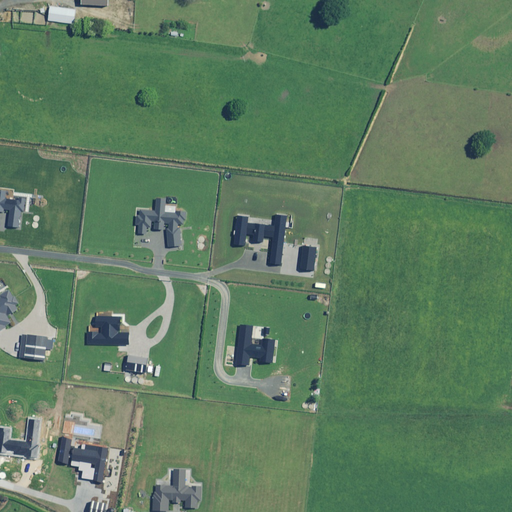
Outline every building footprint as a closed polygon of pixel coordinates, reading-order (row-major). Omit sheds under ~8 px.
[(76,9),(50,6),(48,20),(74,23),(76,9)] [(0,211),(4,211),(4,209),(10,209),(9,226),(20,227),(22,211),(24,211),(25,198),(19,197),(19,200),(6,198),(6,191),(0,190),(0,211)] [(156,211),(141,210),(140,215),(137,215),(136,225),(140,225),(139,233),(147,234),(147,228),(152,228),(152,221),(156,221),(155,229),(164,229),(165,223),(169,223),(169,230),(167,229),(169,247),(182,245),(180,228),(178,228),(179,224),(184,224),(184,220),(186,220),(187,212),(176,211),(175,212),(166,211),(166,199),(157,198),(156,211)] [(249,216),(238,215),(235,244),(246,245),(247,233),(254,234),(253,241),(263,242),(264,235),(274,236),(271,264),(282,265),(288,216),(276,214),(275,226),(249,223),(249,216)] [(318,247),(304,245),(302,269),(315,270),(318,247)] [(0,331),(7,328),(5,326),(11,322),(7,316),(18,309),(15,305),(19,303),(10,290),(1,296),(2,298),(0,299),(0,331)] [(88,332),(88,345),(130,345),(130,333),(121,333),(121,316),(96,316),(96,327),(102,327),(102,332),(88,332)] [(254,326),(241,324),(236,364),(249,366),(250,356),(262,358),(261,361),(273,362),(276,340),(252,337),(254,326)] [(48,337),(28,335),(25,357),(45,360),(48,337)] [(129,355),(127,370),(146,373),(149,358),(129,355)] [(72,440),(63,437),(59,462),(68,465),(72,440)] [(94,481),(103,483),(108,449),(99,447),(98,452),(77,449),(75,456),(73,456),(72,466),(84,468),(82,479),(94,481)] [(154,485),(153,510),(169,511),(169,499),(173,499),(173,502),(181,502),(181,500),(185,500),(185,507),(197,507),(198,500),(201,500),(201,486),(192,485),(192,488),(188,487),(189,485),(185,485),(186,469),(174,469),(173,485),(154,485)] [(103,511),(106,504),(91,501),(88,511),(103,511)]
